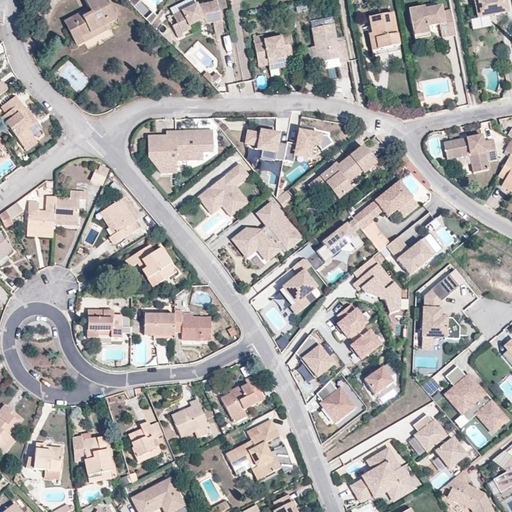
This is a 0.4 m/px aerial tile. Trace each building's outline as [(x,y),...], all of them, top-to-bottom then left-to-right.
[(109,23),(117,19),(107,0),(85,0),(90,8),(92,12),(83,16),(81,12),(72,17),(76,24),(68,28),(77,45),(85,41),(83,37),(109,23)] [(172,15),(195,3),(193,0),(184,0),(169,8),(172,15)] [(507,11),(504,0),(473,0),(477,17),(507,11)] [(221,20),(219,11),(217,11),(215,1),(196,5),(195,3),(172,15),(176,23),(171,25),(177,37),(182,35),(181,32),(190,28),(188,25),(196,21),(198,21),(197,18),(201,16),(202,18),(204,23),(212,21),(221,20)] [(455,34),(450,9),(441,11),(440,6),(424,9),(424,6),(409,9),(414,38),(429,35),(427,25),(427,23),(431,22),(431,24),(439,23),(441,36),(455,34)] [(83,16),(92,12),(90,8),(81,12),(83,16)] [(398,44),(392,12),(368,17),(371,32),(372,39),(375,38),(377,48),(398,44)] [(156,18),(156,17),(153,13),(145,20),(150,25),(156,18)] [(68,28),(76,24),(72,17),(65,21),(68,28)] [(155,29),(160,21),(156,18),(150,25),(155,29)] [(223,31),(221,20),(212,21),(214,32),(223,31)] [(85,41),(111,27),(109,23),(83,37),(85,41)] [(348,60),(344,39),(336,41),(333,23),(311,28),(314,45),(317,61),(339,57),(340,62),(348,60)] [(372,54),(399,49),(398,44),(377,48),(375,38),(372,39),(371,32),(368,33),(372,54)] [(290,49),(287,33),(279,34),(279,36),(263,39),(263,42),(253,43),(253,44),(257,65),(267,64),(268,69),(285,65),(284,57),(282,50),(290,49)] [(263,39),(262,34),(252,36),(253,43),(263,42),(263,39)] [(291,56),(290,49),(282,50),(284,57),(291,56)] [(211,77),(205,71),(202,75),(207,80),(211,77)] [(211,84),(219,76),(215,72),(211,77),(207,80),(211,84)] [(27,109),(25,111),(23,112),(17,105),(20,103),(15,97),(1,107),(6,114),(1,118),(22,147),(34,138),(32,136),(27,130),(37,123),(32,116),(27,109)] [(32,136),(42,129),(37,123),(27,130),(32,136)] [(292,143),(286,141),(285,144),(283,158),(295,161),(296,157),(310,159),(333,143),(328,135),(294,129),(292,143)] [(212,152),(211,130),(197,131),(197,134),(193,134),(193,131),(175,131),(175,161),(202,160),(202,152),(212,152)] [(175,161),(175,131),(165,131),(165,135),(165,138),(161,138),(161,135),(147,136),(147,158),(160,173),(176,173),(175,161)] [(277,142),(278,134),(264,131),(264,133),(259,132),(259,133),(246,131),(244,144),(254,145),(253,149),(261,150),(259,158),(273,161),(274,159),(282,160),(283,158),(285,144),(277,142)] [(497,159),(493,140),(482,142),(481,135),(466,139),(466,143),(463,144),(462,139),(443,143),(447,159),(469,155),(473,173),(488,170),(486,161),(497,159)] [(26,151),(37,143),(34,138),(22,147),(26,151)] [(346,182),(361,170),(362,172),(375,162),(361,144),(337,164),(334,166),(332,164),(307,184),(313,192),(325,183),(329,188),(337,198),(350,187),(346,182)] [(511,155),(510,154),(498,176),(504,180),(501,185),(511,191),(511,155)] [(247,202),(234,186),(247,175),(238,164),(197,197),(206,208),(219,198),(232,214),(247,202)] [(102,187),(109,170),(100,165),(98,171),(95,170),(90,182),(102,187)] [(350,187),(365,176),(362,172),(361,170),(346,182),(350,187)] [(410,198),(397,181),(351,218),(352,219),(359,228),(360,230),(371,221),(370,220),(381,211),(382,213),(385,210),(389,215),(395,210),(410,198)] [(337,198),(329,188),(325,191),(333,201),(337,198)] [(78,208),(78,199),(85,199),(86,191),(70,190),(69,198),(55,197),(54,217),(77,218),(78,208)] [(280,205),(290,198),(285,192),(276,198),(280,205)] [(54,217),(55,197),(55,196),(46,196),(45,211),(38,210),(38,202),(28,201),(26,229),(36,230),(53,231),(53,223),(54,217)] [(138,219),(124,197),(121,199),(135,221),(138,219)] [(232,214),(219,198),(206,208),(211,214),(221,206),(229,216),(232,214)] [(402,218),(417,206),(410,198),(395,210),(402,218)] [(135,221),(121,199),(105,209),(118,231),(113,234),(108,237),(110,240),(113,244),(139,228),(135,221)] [(22,211),(16,202),(6,210),(11,219),(22,211)] [(282,250),(298,238),(269,202),(256,213),(266,225),(267,227),(264,229),(266,232),(263,234),(259,230),(245,228),(232,238),(240,249),(251,240),(256,246),(262,249),(268,257),(280,247),(282,250)] [(118,231),(105,209),(100,213),(113,234),(118,231)] [(11,219),(6,210),(0,214),(0,216),(5,227),(13,223),(11,219)] [(77,225),(77,218),(54,217),(53,223),(77,225)] [(361,244),(352,233),(359,228),(352,219),(345,225),(344,223),(320,243),(322,246),(327,252),(334,246),(338,250),(339,252),(350,253),(361,244)] [(430,222),(434,230),(441,226),(437,219),(430,222)] [(389,243),(371,221),(360,230),(378,252),(385,246),(389,243)] [(264,229),(267,227),(266,225),(259,230),(263,234),(266,232),(264,229)] [(12,248),(0,233),(0,256),(5,253),(6,253),(8,252),(12,248)] [(441,249),(428,233),(422,238),(434,254),(441,249)] [(390,254),(403,244),(397,237),(389,243),(385,246),(390,254)] [(434,254),(422,238),(407,250),(395,259),(408,275),(434,254)] [(245,255),(256,246),(251,240),(240,249),(245,255)] [(172,261),(162,245),(156,249),(151,242),(126,258),(131,265),(138,261),(143,258),(147,265),(143,268),(147,275),(153,285),(174,271),(169,263),(172,261)] [(395,259),(407,250),(403,244),(390,254),(395,259)] [(268,257),(262,249),(256,246),(265,259),(268,257)] [(323,263),(338,250),(334,246),(327,252),(322,246),(314,252),(323,263)] [(323,263),(314,252),(304,260),(310,266),(313,271),(323,263)] [(147,265),(143,258),(138,261),(143,268),(147,265)] [(399,292),(372,258),(353,274),(358,280),(352,285),(358,292),(361,289),(365,294),(376,298),(378,297),(380,299),(384,301),(389,315),(399,312),(399,292)] [(301,297),(314,287),(302,272),(310,266),(304,260),(301,259),(290,268),(297,275),(281,287),(294,303),(290,306),(289,307),(295,314),(307,305),(301,297)] [(177,269),(172,261),(169,263),(174,271),(177,269)] [(465,336),(450,318),(438,318),(439,302),(457,287),(447,275),(429,290),(430,291),(423,297),(423,309),(422,309),(421,336),(431,337),(443,337),(443,339),(457,339),(457,335),(465,336)] [(294,303),(281,287),(280,288),(278,290),(290,306),(294,303)] [(348,304),(336,314),(341,320),(336,324),(346,337),(349,335),(361,325),(365,322),(355,309),(353,310),(348,304)] [(112,326),(112,319),(117,319),(117,310),(88,309),(88,336),(98,336),(98,334),(98,330),(111,330),(111,334),(111,337),(116,337),(122,337),(122,326),(112,326)] [(211,340),(211,317),(193,316),(182,316),(183,313),(183,310),(175,310),(175,313),(175,323),(182,323),(182,331),(182,339),(200,339),(211,340)] [(175,323),(175,313),(145,313),(145,334),(150,335),(154,335),(174,335),(174,331),(175,323)] [(138,333),(140,320),(133,319),(131,332),(138,333)] [(349,345),(360,358),(378,343),(368,330),(366,331),(361,325),(349,335),(354,341),(349,345)] [(333,365),(315,342),(316,341),(309,335),(294,353),(300,359),(316,378),(333,365)] [(431,351),(431,337),(421,336),(420,351),(431,351)] [(511,340),(504,346),(507,350),(501,354),(511,366),(511,340)] [(392,381),(381,366),(362,379),(373,394),(392,381)] [(506,420),(467,375),(465,376),(456,366),(444,376),(453,387),(443,395),(460,414),(473,403),(479,410),(474,414),(491,433),(506,420)] [(264,398),(252,375),(248,377),(244,379),(246,381),(247,383),(229,392),(220,397),(230,416),(243,409),(264,398)] [(431,378),(421,387),(428,395),(438,387),(431,378)] [(229,392),(247,383),(246,381),(228,391),(229,392)] [(355,408),(340,388),(337,391),(330,381),(316,395),(322,402),(320,404),(335,423),(355,408)] [(210,431),(196,399),(192,401),(189,402),(190,406),(191,408),(181,412),(180,411),(171,415),(180,437),(193,431),(196,437),(210,431)] [(474,414),(479,410),(473,403),(460,414),(466,421),(474,414)] [(10,435),(20,422),(10,414),(13,411),(8,407),(5,405),(0,410),(0,446),(3,443),(8,448),(15,439),(10,435)] [(233,422),(246,415),(243,409),(230,416),(233,422)] [(23,419),(13,411),(10,414),(20,422),(23,419)] [(464,454),(451,438),(449,439),(446,435),(445,435),(433,420),(432,421),(426,414),(412,425),(417,432),(413,435),(426,451),(432,446),(436,450),(434,451),(447,468),(464,454)] [(279,435),(271,419),(259,425),(268,441),(279,435)] [(139,424),(141,428),(144,436),(138,439),(135,431),(128,434),(133,447),(131,447),(137,462),(147,458),(145,453),(158,447),(154,437),(149,425),(147,421),(143,422),(139,424)] [(162,434),(156,422),(149,425),(154,437),(162,434)] [(268,452),(264,443),(268,441),(259,425),(247,432),(251,440),(225,453),(235,471),(253,461),(254,463),(256,466),(258,465),(264,476),(281,467),(284,472),(293,468),(284,446),(268,452)] [(144,436),(141,428),(135,431),(138,439),(144,436)] [(112,470),(108,448),(109,448),(107,436),(97,437),(98,441),(95,442),(92,442),(92,438),(90,432),(82,434),(82,435),(73,437),(75,461),(85,459),(89,478),(102,475),(102,472),(112,470)] [(0,450),(4,453),(8,448),(3,443),(0,446),(0,450)] [(60,478),(64,448),(52,447),(52,450),(36,449),(36,453),(35,457),(28,457),(27,467),(46,469),(45,477),(60,478)] [(147,458),(160,452),(158,447),(145,453),(147,458)] [(117,476),(111,448),(109,448),(108,448),(112,470),(113,477),(117,476)] [(354,493),(395,470),(390,462),(392,456),(387,448),(370,458),(376,468),(372,470),(373,472),(349,486),(354,493)] [(503,469),(511,458),(503,451),(491,460),(503,469)] [(398,468),(392,456),(390,462),(395,470),(398,468)] [(493,480),(500,493),(511,486),(511,457),(511,458),(503,469),(507,472),(493,480)] [(264,476),(258,465),(256,466),(254,463),(253,461),(235,471),(236,473),(250,465),(257,479),(264,476)] [(407,477),(401,466),(398,468),(405,478),(407,477)] [(398,468),(395,470),(354,493),(358,501),(371,494),(373,497),(381,492),(379,490),(384,487),(389,488),(394,497),(405,490),(406,492),(414,487),(407,477),(405,478),(398,468)] [(113,477),(112,470),(102,472),(102,475),(89,478),(90,482),(113,477)] [(492,511),(484,495),(467,486),(470,480),(462,472),(445,487),(451,490),(447,497),(471,510),(472,511),(492,511)] [(23,482),(15,474),(13,479),(19,485),(23,482)] [(187,511),(170,477),(130,498),(137,511),(148,511),(151,511),(149,506),(163,499),(169,511),(187,511)] [(500,493),(493,480),(486,484),(494,497),(500,493)] [(296,511),(295,508),(287,494),(273,501),(277,508),(273,510),(273,511),(296,511)] [(169,511),(163,499),(149,506),(151,511),(160,506),(163,511),(169,511)] [(229,507),(225,500),(216,505),(220,511),(229,507)] [(20,511),(13,503),(1,511),(20,511)] [(51,511),(67,511),(71,510),(67,503),(51,511)]
